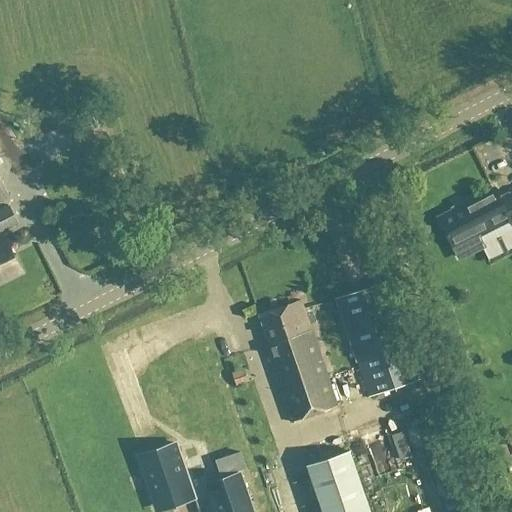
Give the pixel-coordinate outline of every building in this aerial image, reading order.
[(467,157),(470,176),(490,173),(487,154),(467,157)] [(87,183),(112,171),(105,156),(80,168),(87,183)] [(511,195),(499,202),(493,189),(462,205),(463,207),(437,220),(457,259),(480,247),(475,237),(507,221),(511,230),(511,195)] [(0,285),(21,275),(4,242),(0,243),(0,232),(15,225),(7,210),(0,213),(0,285)] [(470,291),(493,280),(486,267),(464,279),(470,291)] [(309,310),(340,407),(420,380),(386,283),(309,310)] [(299,304),(256,317),(266,347),(262,349),(271,377),(317,363),(299,304)] [(321,388),(316,372),(320,371),(317,363),(271,377),(287,425),(333,410),(325,386),(321,388)] [(473,398),(476,409),(483,406),(480,396),(473,398)] [(506,444),(499,422),(491,425),(499,447),(506,444)] [(174,446),(138,458),(152,500),(156,511),(175,505),(192,499),(174,446)] [(368,511),(363,496),(347,452),(304,466),(320,511),(368,511)] [(205,486),(213,511),(250,511),(238,475),(205,486)]
